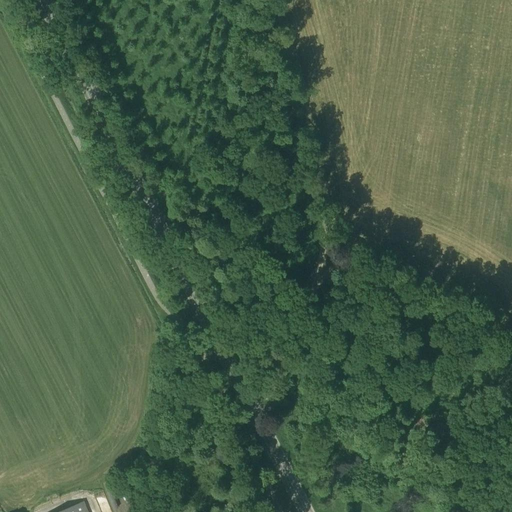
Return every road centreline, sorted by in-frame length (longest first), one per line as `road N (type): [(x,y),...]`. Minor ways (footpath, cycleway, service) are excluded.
road 1 (primary): [(306,511),(42,0)]
road 2 (track): [(260,399),(321,273),(323,253),(323,222),(261,0)]
road 3 (track): [(321,273),(345,263),(511,342)]
